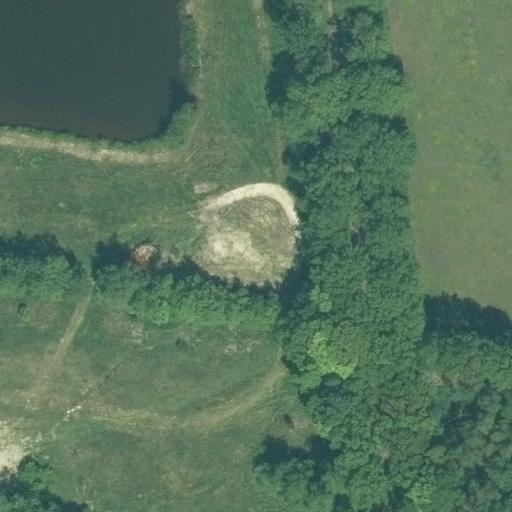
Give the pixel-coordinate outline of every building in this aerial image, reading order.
[(263,0),(242,0),(244,18),(264,17),(263,0)] [(266,53),(267,34),(248,33),(247,53),(266,53)] [(268,85),(255,88),(258,101),(271,98),(268,85)] [(254,225),(255,256),(277,255),(275,224),(254,225)] [(106,242),(106,262),(126,262),(127,242),(106,242)] [(69,265),(69,245),(50,244),(49,264),(69,265)] [(235,271),(236,254),(216,254),(215,287),(258,288),(259,272),(235,271)] [(178,357),(192,361),(199,330),(185,327),(178,357)] [(237,335),(237,356),(262,357),(263,335),(237,335)] [(295,443),(302,459),(320,451),(314,435),(295,443)] [(24,468),(35,472),(42,455),(32,451),(24,468)] [(53,511),(66,511),(69,505),(57,501),(53,511)]
